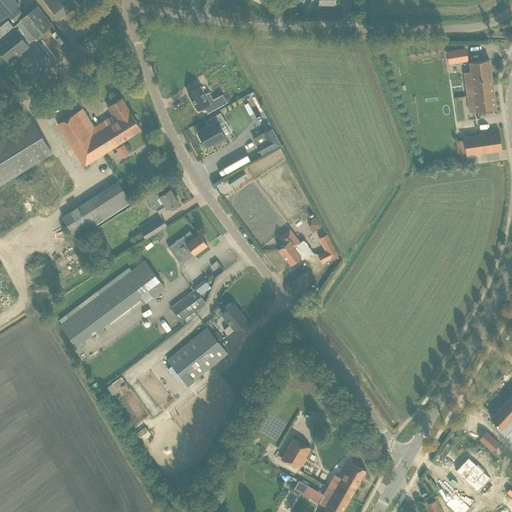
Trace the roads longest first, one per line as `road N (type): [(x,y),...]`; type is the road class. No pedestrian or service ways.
road 1 (tertiary): [(407,457),(200,184),(158,103),(132,17)]
road 2 (unclassified): [(132,17),(146,9),(223,26),(334,33),(484,25),(511,8)]
road 3 (tertiary): [(407,457),(499,292),(511,252)]
road 4 (residential): [(0,109),(132,17)]
